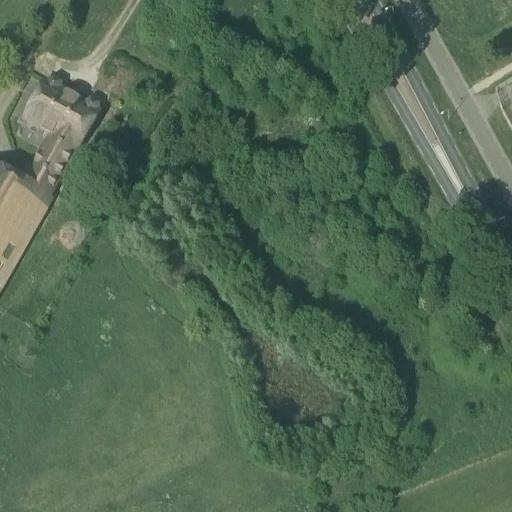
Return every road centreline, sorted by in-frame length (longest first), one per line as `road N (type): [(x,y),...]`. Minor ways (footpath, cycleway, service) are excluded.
road 1 (primary): [(336,0),(424,150),(469,207)]
road 2 (primary): [(469,207),(442,134),(371,0)]
road 3 (unclassified): [(511,187),(403,0)]
